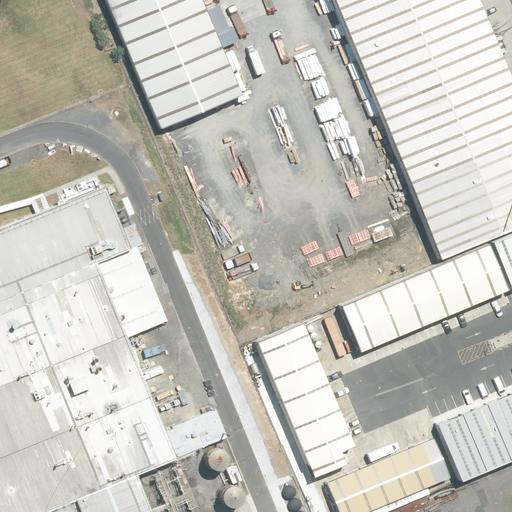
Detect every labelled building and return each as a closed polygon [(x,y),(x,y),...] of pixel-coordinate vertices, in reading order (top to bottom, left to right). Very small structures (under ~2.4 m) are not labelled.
[(194,0),(93,0),(143,120),(229,85),(194,0)] [(329,0),(440,262),(511,232),(511,98),(471,0),(329,0)] [(0,511),(40,511),(76,498),(81,511),(154,511),(139,473),(174,458),(123,333),(152,321),(97,186),(0,225),(0,511)] [(511,232),(440,262),(338,304),(357,350),(511,285),(511,232)] [(347,454),(294,323),(248,342),(302,473),(347,454)] [(511,391),(434,423),(456,477),(511,453),(511,391)] [(373,511),(448,482),(432,443),(326,486),(336,511),(373,511)] [(224,468),(227,466),(228,463),(229,459),(228,456),(226,453),(224,451),(221,449),(217,449),(214,450),(211,452),(209,455),(208,458),(208,461),(209,465),(211,467),(214,469),(218,470),(221,470),(224,468)] [(238,506),(240,504),(242,500),(242,497),(242,494),(240,491),(237,488),(234,487),(231,487),(227,488),(225,490),(223,492),(221,496),(221,499),(223,502),(225,505),(228,507),(231,508),(235,508),(238,506)] [(81,511),(76,498),(40,511),(81,511)]
